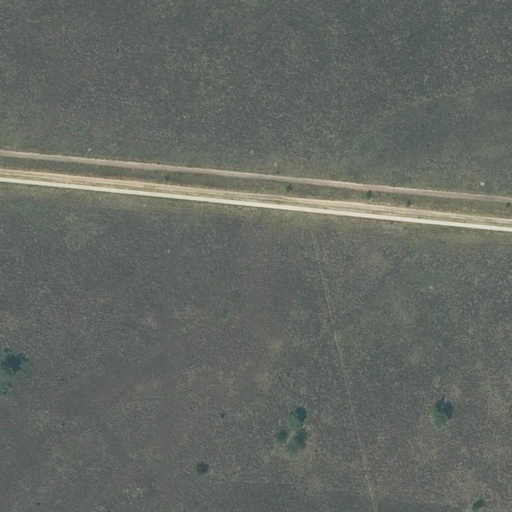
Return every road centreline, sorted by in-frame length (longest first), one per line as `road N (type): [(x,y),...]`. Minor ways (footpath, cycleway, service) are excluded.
road 1 (track): [(0,172),(511,222)]
road 2 (unknown): [(0,154),(511,202)]
